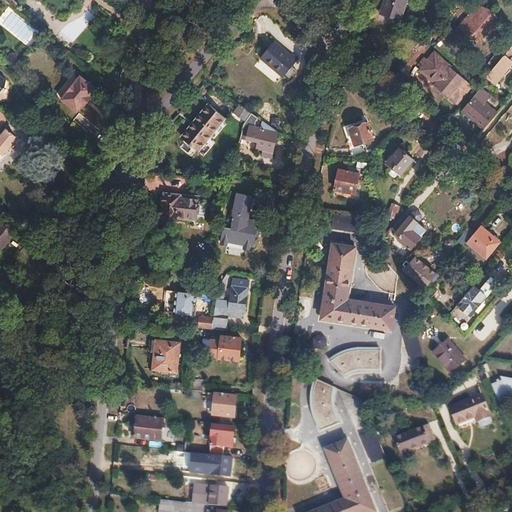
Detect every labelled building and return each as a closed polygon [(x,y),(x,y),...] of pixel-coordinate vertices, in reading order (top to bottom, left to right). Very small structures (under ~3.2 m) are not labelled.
[(47,0),(52,2),(51,3),(51,6),(52,7),(54,7),(57,7),(60,9),(61,8),(62,8),(63,9),(63,10),(62,11),(60,13),(60,15),(61,17),(63,18),(66,18),(68,17),(71,12),(72,9),(71,6),(70,3),(73,1),(73,0),(47,0)] [(386,0),(383,10),(392,13),(391,17),(401,21),(408,0),(386,0)] [(439,0),(445,3),(442,7),(447,11),(455,0),(439,0)] [(479,5),(464,23),(482,40),(500,20),(495,12),(479,5)] [(424,38),(416,48),(422,52),(430,43),(431,43),(435,39),(427,33),(423,37),(424,38)] [(413,38),(404,48),(410,52),(418,43),(413,38)] [(511,40),(501,53),(505,57),(511,49),(511,40)] [(274,42),(260,58),(282,77),(296,61),(274,42)] [(496,68),(487,78),(495,85),(511,66),(511,49),(505,57),(496,68)] [(499,52),(490,63),(496,68),(505,57),(501,53),(499,52)] [(425,57),(418,65),(422,68),(420,70),(436,84),(435,86),(457,104),(472,87),(450,68),(451,67),(435,53),(429,60),(425,57)] [(79,76),(61,99),(76,112),(82,104),(85,106),(91,98),(89,96),(95,89),(79,76)] [(483,90),(463,112),(483,129),(495,115),(484,105),(491,97),(483,90)] [(196,122),(183,139),(198,151),(225,118),(207,104),(194,120),(196,122)] [(240,105),(233,115),(244,123),(251,113),(240,105)] [(260,139),(258,149),(264,151),(264,154),(273,156),(278,132),(264,122),(262,129),(256,127),(258,118),(251,113),(244,123),(241,138),(248,139),(249,137),(260,139)] [(368,123),(350,129),(356,146),(373,140),(368,123)] [(0,133),(0,154),(1,156),(10,146),(8,145),(15,136),(6,130),(2,135),(0,133)] [(399,149),(387,163),(401,174),(413,160),(399,149)] [(339,170),(335,190),(355,194),(359,174),(339,170)] [(226,227),(223,240),(253,246),(258,221),(248,219),(253,197),(238,193),(233,216),(235,216),(232,228),(226,227)] [(167,194),(164,217),(178,218),(178,217),(197,220),(200,198),(187,196),(186,197),(167,194)] [(393,202),(385,221),(391,223),(399,205),(393,202)] [(416,221),(420,216),(413,210),(408,215),(416,221)] [(410,217),(397,232),(403,237),(401,239),(412,248),(427,231),(410,217)] [(0,249),(13,234),(0,222),(0,249)] [(480,226),(466,242),(484,257),(498,240),(480,226)] [(333,244),(322,318),(391,328),(395,306),(347,299),(354,247),(333,244)] [(417,257),(405,270),(424,287),(436,275),(417,257)] [(426,291),(424,293),(430,300),(437,290),(432,286),(427,292),(426,291)] [(472,286),(456,305),(470,316),(486,297),(472,286)] [(176,289),(173,316),(193,318),(196,291),(176,289)] [(227,309),(226,314),(242,317),(243,311),(245,311),(247,296),(231,293),(229,309),(227,309)] [(213,318),(212,326),(226,328),(227,321),(220,320),(221,313),(220,313),(214,312),(213,318)] [(200,316),(199,325),(212,327),(212,326),(213,318),(200,316)] [(410,367),(418,368),(420,332),(402,331),(401,368),(410,368),(410,367)] [(445,335),(432,350),(452,368),(465,352),(445,335)] [(221,336),(219,358),(238,360),(241,338),(221,336)] [(213,353),(213,339),(205,339),(204,353),(213,353)] [(155,351),(153,369),(177,371),(180,342),(160,340),(158,351),(155,351)] [(333,359),(329,362),(342,377),(347,373),(352,371),(357,370),(364,370),(381,370),(381,350),(356,350),(351,351),(345,353),(341,355),(337,357),(333,359)] [(187,379),(186,389),(204,391),(205,381),(187,379)] [(502,379),(492,384),(498,398),(508,394),(511,394),(511,382),(503,381),(502,379)] [(312,397),(312,402),(312,407),(313,412),(314,416),(316,421),(318,426),(320,431),(339,423),(337,420),(336,416),(334,413),(333,410),(332,406),(332,403),(332,399),(332,396),(333,392),(334,389),(315,382),(314,387),(313,392),(312,397)] [(207,393),(207,396),(214,397),(212,415),(233,417),(236,396),(207,393)] [(480,396),(448,409),(455,425),(474,418),(476,422),(489,417),(480,396)] [(178,406),(176,420),(188,421),(196,422),(197,409),(178,406)] [(137,416),(135,437),(159,439),(161,419),(137,416)] [(427,424),(393,439),(401,458),(409,455),(408,452),(429,443),(424,433),(430,431),(427,424)] [(213,425),(210,452),(223,454),(224,447),(233,448),(235,428),(213,425)] [(430,431),(424,433),(429,443),(434,441),(430,431)] [(175,442),(174,451),(185,452),(186,443),(175,442)] [(346,499),(315,511),(372,511),(375,511),(346,442),(326,450),(346,499)] [(186,443),(185,452),(192,453),(199,453),(200,445),(186,443)] [(192,453),(192,459),(212,461),(211,474),(230,476),(232,457),(199,453),(192,453)] [(174,468),(173,476),(187,477),(199,479),(199,472),(190,471),(190,469),(174,468)] [(187,477),(186,484),(198,486),(199,479),(187,477)] [(189,497),(189,502),(227,507),(229,488),(211,486),(210,500),(206,500),(206,499),(189,497)] [(173,501),(172,510),(189,511),(226,511),(227,507),(189,502),(173,501)]
